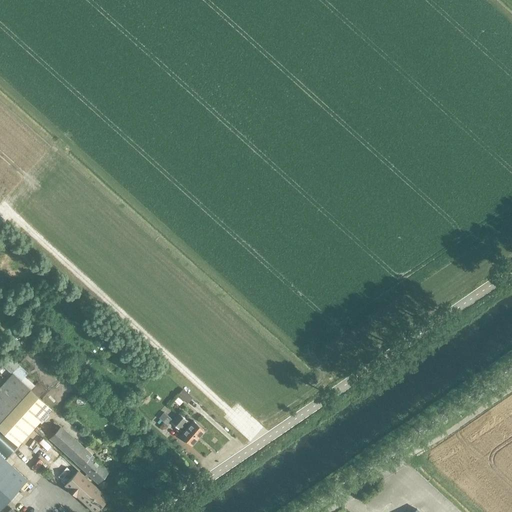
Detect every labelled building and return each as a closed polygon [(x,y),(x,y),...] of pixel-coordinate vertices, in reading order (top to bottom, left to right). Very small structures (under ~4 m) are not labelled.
[(12,372),(13,373),(0,386),(0,429),(18,446),(52,408),(18,378),(26,370),(19,364),(12,372)] [(178,396),(188,405),(194,399),(184,390),(178,396)] [(171,422),(173,419),(164,412),(159,418),(163,422),(168,426),(171,422)] [(205,432),(195,422),(192,425),(180,414),(176,418),(199,439),(205,432)] [(192,446),(199,439),(176,418),(172,422),(184,433),(181,436),(192,446)] [(163,431),(168,426),(163,422),(159,427),(163,431)] [(66,486),(93,511),(96,511),(109,499),(88,480),(91,476),(98,483),(110,471),(62,427),(51,439),(88,474),(85,477),(79,471),(66,486)] [(0,511),(9,502),(28,481),(0,454),(0,511)]
